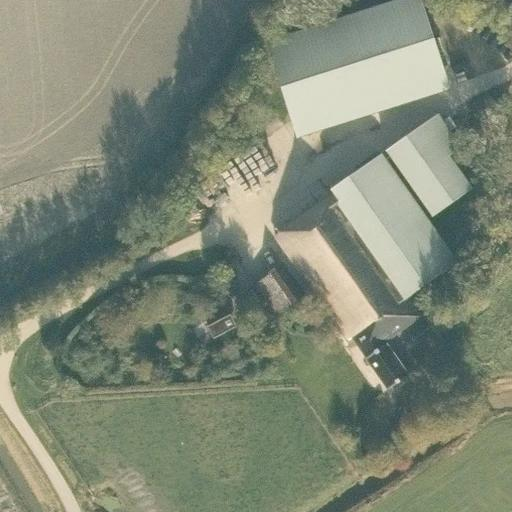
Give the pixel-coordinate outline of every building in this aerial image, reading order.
[(423,1),(269,50),(294,127),(447,79),(423,1)] [(456,29),(454,33),(451,36),(450,40),(449,44),(449,49),(449,53),(450,57),(452,61),(454,64),(457,67),(461,70),(464,72),(468,73),(473,74),(477,74),(481,73),(485,72),(489,70),(492,68),(495,65),(498,61),(499,57),(501,53),(501,49),(501,45),(500,41),(499,37),(497,33),(494,30),(491,27),(488,25),(484,23),(480,22),(475,22),(471,22),(467,23),(463,24),(460,27),(456,29)] [(433,218),(473,190),(450,157),(458,152),(434,118),(386,151),(433,218)] [(458,263),(382,155),(331,190),(335,195),(275,237),(349,341),(352,338),(367,359),(388,390),(409,376),(385,343),(423,316),(410,297),(458,263)] [(277,317),(290,308),(291,309),(307,298),(283,264),(267,275),(268,277),(255,286),(277,317)]
